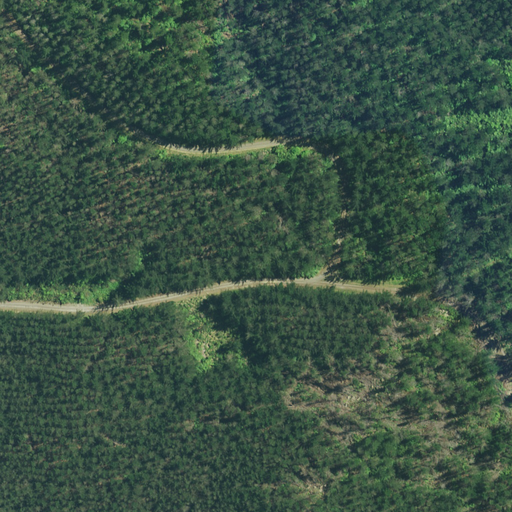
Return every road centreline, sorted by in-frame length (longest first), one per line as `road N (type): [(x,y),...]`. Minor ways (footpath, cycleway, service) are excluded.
road 1 (track): [(0,304),(34,287),(328,283),(437,297),(511,254)]
road 2 (track): [(328,283),(347,176),(335,145),(299,127),(194,125),(124,108),(51,55),(0,0)]
